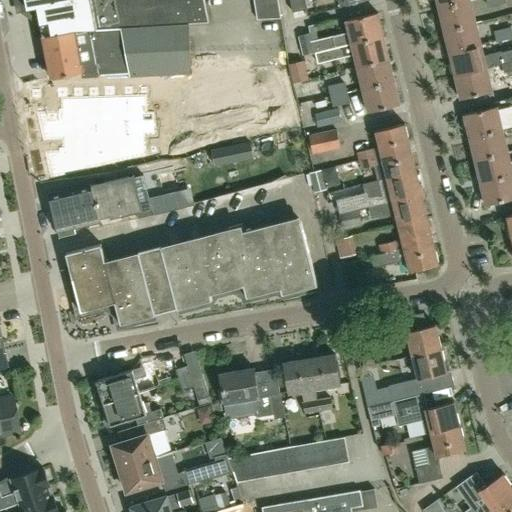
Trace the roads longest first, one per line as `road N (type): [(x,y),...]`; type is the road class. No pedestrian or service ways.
road 1 (residential): [(56,356),(447,286),(455,259),(394,0)]
road 2 (residential): [(56,356),(0,81)]
road 3 (residential): [(511,450),(495,423),(475,327),(487,294),(511,283)]
